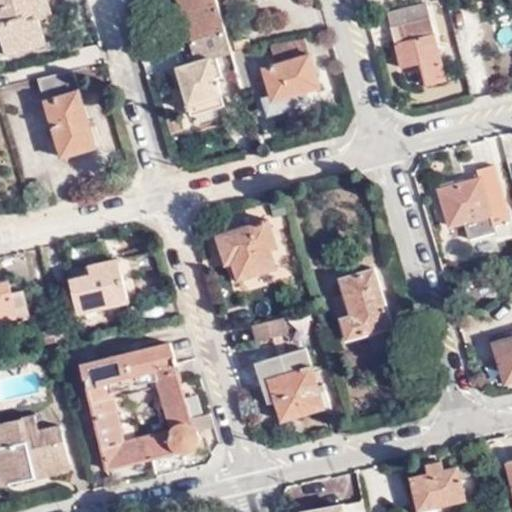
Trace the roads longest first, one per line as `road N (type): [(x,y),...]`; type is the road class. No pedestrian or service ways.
road 1 (residential): [(161,195),(252,478)]
road 2 (residential): [(476,427),(383,151)]
road 3 (residential): [(252,478),(476,427)]
road 4 (residential): [(383,151),(161,195)]
road 5 (residential): [(107,0),(161,195)]
road 6 (residential): [(161,195),(0,236)]
road 7 (residential): [(383,151),(339,0)]
road 8 (residential): [(109,511),(252,478)]
road 9 (residential): [(511,120),(383,151)]
